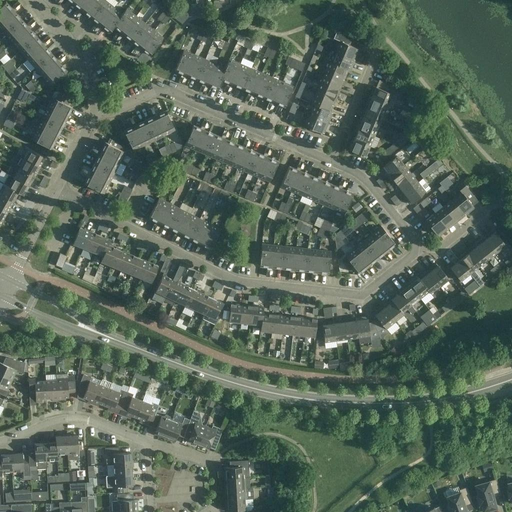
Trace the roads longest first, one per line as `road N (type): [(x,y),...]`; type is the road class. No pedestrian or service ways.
road 1 (tertiary): [(102,335),(222,380),(310,400),(404,403),(511,379)]
road 2 (residential): [(417,247),(361,296),(228,279),(125,226)]
road 3 (residential): [(331,164),(160,90),(93,119)]
road 4 (residential): [(149,444),(87,420),(0,441)]
road 5 (residential): [(93,119),(91,84),(69,39),(33,0)]
road 6 (residential): [(417,247),(365,179),(331,164)]
road 7 (residential): [(331,164),(373,50)]
